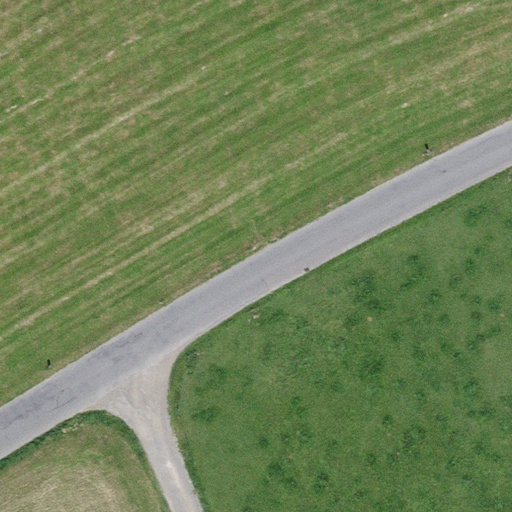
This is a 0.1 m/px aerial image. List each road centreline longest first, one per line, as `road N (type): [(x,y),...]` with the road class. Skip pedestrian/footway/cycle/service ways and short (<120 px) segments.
road 1 (unclassified): [(0,439),(362,218),(511,143)]
road 2 (track): [(131,352),(203,511)]
